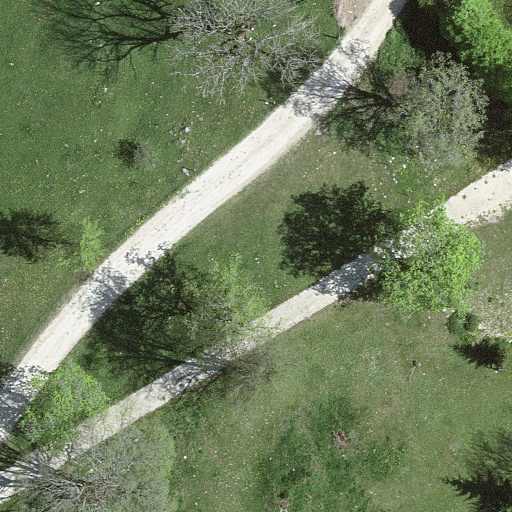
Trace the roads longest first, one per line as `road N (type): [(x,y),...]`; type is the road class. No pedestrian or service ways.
road 1 (track): [(511,171),(0,478)]
road 2 (track): [(389,0),(293,116),(98,295),(0,419)]
